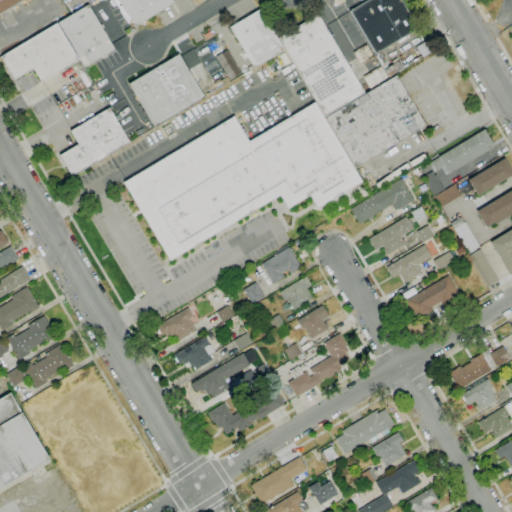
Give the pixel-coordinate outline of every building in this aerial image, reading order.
[(24,0),(0,14),(0,0),(24,0)] [(135,27),(118,0),(172,0),(174,3),(135,27)] [(375,54),(349,11),(367,0),(400,0),(418,28),(375,54)] [(84,67),(58,23),(88,5),(115,49),(84,67)] [(254,68),(230,26),(260,9),(284,51),(254,68)] [(324,116),(278,38),(318,14),(364,93),(324,116)] [(41,81),(33,68),(14,80),(0,56),(56,23),(78,60),(41,81)] [(214,55),(226,81),(239,75),(227,49),(214,55)] [(128,84),(178,54),(204,98),(154,127),(128,84)] [(355,168),(325,118),(395,76),(426,126),(355,168)] [(170,261),(123,183),(233,116),(238,125),(243,122),(248,130),(243,133),(248,142),(314,102),(362,182),(318,208),(310,195),(288,208),(280,195),(170,261)] [(129,142),(72,176),(59,155),(78,144),(70,131),(108,108),(129,142)] [(451,172),(450,170),(447,171),(444,166),(434,172),(429,163),(438,157),(484,129),(493,144),(489,147),(490,149),(451,172)] [(511,174),(477,196),(468,180),(504,158),(511,172),(511,174)] [(433,196),(422,177),(431,172),(434,176),(435,175),(444,189),(433,196)] [(359,224),(350,209),(401,179),(414,200),(398,210),(397,209),(395,210),(391,204),(372,216),(373,218),(368,221),(367,219),(359,224)] [(441,208),(434,197),(454,185),(460,196),(441,208)] [(486,227),(476,211),(511,189),(511,213),(495,224),(494,222),(486,227)] [(417,222),(411,212),(421,206),(426,217),(417,222)] [(388,254),(386,254),(383,250),(384,248),(382,246),(375,250),(369,239),(405,217),(407,220),(409,218),(413,225),(411,226),(412,229),(400,236),(404,244),(388,254)] [(468,253),(450,223),(460,217),(464,222),(479,246),(468,253)] [(422,242),(416,232),(428,225),(434,235),(422,242)] [(511,271),(508,274),(489,243),(511,229),(511,271)] [(0,247),(0,230),(8,243),(0,247)] [(405,283),(400,274),(392,279),(386,267),(424,245),(431,257),(417,265),(421,273),(405,283)] [(0,252),(10,246),(18,260),(0,270),(0,252)] [(273,283),(261,264),(290,247),(292,251),(291,252),(301,267),(290,274),(287,269),(281,273),(284,277),(273,283)] [(468,256),(479,249),(498,281),(487,287),(473,264),(468,256)] [(438,271),(433,261),(449,251),(454,260),(450,263),(451,264),(438,271)] [(473,264),(461,271),(456,262),(468,255),(468,256),(473,264)] [(0,297),(0,282),(1,282),(0,280),(22,267),(30,280),(0,297)] [(418,322),(405,301),(447,275),(458,294),(442,304),(441,301),(430,308),(431,310),(427,312),(429,315),(418,322)] [(293,310),(287,300),(284,301),(279,292),(306,277),(311,285),(307,288),(313,299),(293,310)] [(252,305),(243,290),(255,282),(264,298),(252,305)] [(3,331),(0,326),(0,307),(12,299),(11,297),(26,287),(39,308),(30,313),(29,311),(11,322),(13,325),(3,331)] [(222,323),(216,313),(227,305),(233,315),(222,323)] [(265,316),(261,309),(265,306),(265,308),(268,306),(271,312),(265,316)] [(310,339),(304,328),(302,329),(297,321),(322,306),(329,317),(322,321),(324,324),(326,324),(328,327),(327,329),(310,339)] [(178,341),(176,336),(173,337),(172,334),(168,337),(165,333),(161,335),(156,326),(188,308),(193,316),(188,319),(193,326),(194,325),(196,328),(194,329),(195,331),(178,341)] [(273,332),(266,321),(278,314),(278,315),(280,314),(284,322),(283,323),(284,325),(273,332)] [(19,360),(6,338),(13,334),(15,337),(29,329),(27,325),(43,316),(56,337),(41,346),(40,343),(28,351),(30,354),(19,360)] [(196,370),(192,364),(187,368),(183,361),(179,364),(174,355),(204,336),(205,337),(212,333),(217,341),(210,345),(215,352),(209,355),(210,356),(211,355),(212,357),(211,358),(212,359),(196,370)] [(239,351),(233,341),(246,333),(252,342),(239,351)] [(296,397),(287,383),(294,378),(289,371),(298,366),(302,373),(306,371),(310,377),(313,375),(310,369),(331,356),(323,343),(339,333),(345,343),(344,344),(348,351),(345,352),(349,360),(338,367),(341,370),(335,374),(334,372),(332,373),(333,374),(328,378),(327,376),(321,380),(322,382),(296,397)] [(0,355),(0,339),(1,339),(8,351),(0,355)] [(36,389),(23,367),(30,363),(32,366),(46,357),(44,354),(60,345),(73,366),(64,371),(63,369),(45,379),(47,382),(36,389)] [(458,390),(451,377),(450,377),(448,373),(460,366),(461,368),(470,362),(469,361),(487,350),(490,354),(502,346),(509,359),(458,390)] [(212,398),(209,393),(207,395),(206,393),(205,393),(204,393),(203,393),(202,393),(201,392),(200,390),(196,393),(191,384),(243,353),(250,365),(227,379),(225,376),(222,377),(229,388),(212,398)] [(13,387),(6,374),(18,367),(25,380),(13,387)] [(245,386),(239,376),(251,369),(256,379),(245,386)] [(480,410),(478,410),(476,406),(476,405),(474,401),(468,406),(461,395),(487,379),(493,387),(490,389),(497,400),(480,410)] [(226,434),(221,427),(219,428),(215,422),(213,423),(207,413),(223,403),(233,419),(243,413),(244,416),(257,409),(255,406),(260,403),(259,402),(276,392),(284,404),(258,420),(257,418),(250,423),(251,424),(239,431),(237,427),(226,434)] [(0,399),(0,486),(47,462),(12,394),(0,399)] [(511,428),(496,438),(494,437),(492,434),(493,432),(491,429),(485,434),(477,422),(511,401),(511,413),(506,417),(511,426),(511,428)] [(344,454),(335,439),(343,434),(341,431),(375,410),(377,414),(385,409),(394,424),(344,454)] [(385,466),(379,455),(376,457),(371,448),(397,432),(402,441),(399,443),(405,454),(385,466)] [(511,466),(511,467),(504,456),(500,459),(494,450),(511,439),(511,466)] [(328,462),(322,452),(331,447),(336,457),(328,462)] [(261,504),(256,496),(254,497),(252,494),(254,493),(250,486),(299,457),(306,469),(290,479),(293,485),(293,487),(291,488),(290,487),(272,497),(273,498),(271,500),(270,499),(261,504)] [(397,487),(385,494),(382,496),(382,495),(375,483),(414,460),(420,471),(414,475),(415,478),(418,479),(419,481),(418,484),(402,494),(397,487)] [(364,485),(358,476),(370,468),(376,478),(364,485)] [(320,506),(312,494),(308,488),(317,482),(320,487),(329,481),(338,494),(320,506)] [(413,511),(412,510),(409,511),(404,503),(431,488),(437,498),(430,503),(432,506),(433,506),(435,509),(435,511),(413,511)] [(266,511),(296,492),(301,501),(303,500),(308,508),(302,511),(266,511)] [(382,511),(358,511),(357,510),(382,495),(382,496),(385,494),(392,506),(382,511)]
